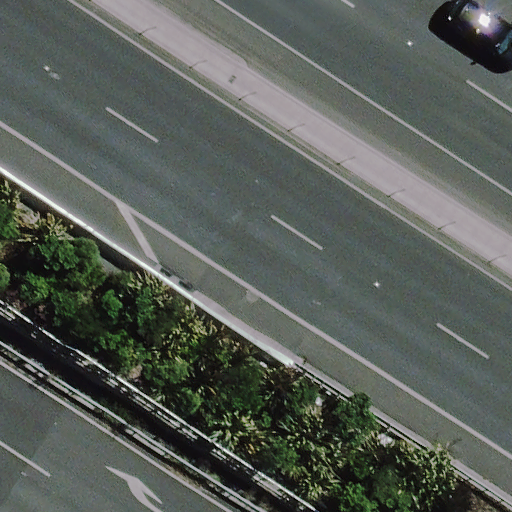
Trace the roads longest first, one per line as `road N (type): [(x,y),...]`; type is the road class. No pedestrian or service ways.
road 1 (trunk): [(511,364),(0,25)]
road 2 (trunk): [(368,0),(511,94)]
